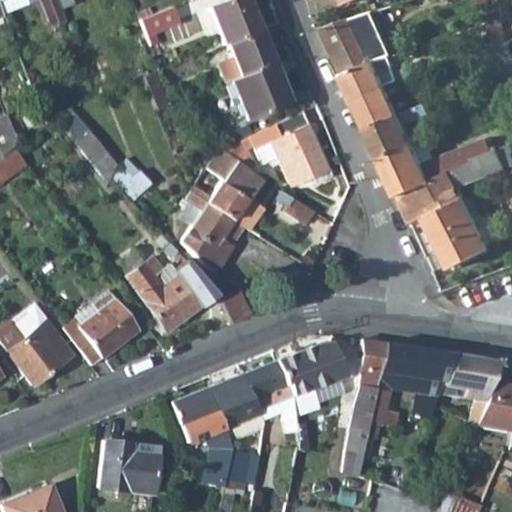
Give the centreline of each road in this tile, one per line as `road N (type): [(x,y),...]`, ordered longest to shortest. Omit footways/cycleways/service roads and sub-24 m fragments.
road 1 (tertiary): [(381,316),(312,310),(0,434)]
road 2 (residential): [(381,316),(386,237),(290,0)]
road 3 (tertiary): [(511,336),(381,316)]
